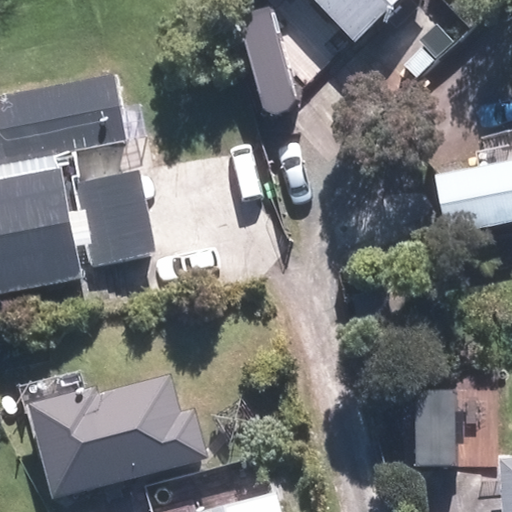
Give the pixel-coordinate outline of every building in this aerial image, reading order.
[(319,0),(362,46),(411,0),(319,0)] [(0,297),(92,278),(90,267),(162,252),(144,167),(131,170),(126,147),(155,141),(147,103),(127,107),(120,74),(0,99),(0,121),(0,123),(0,122),(0,297)] [(511,166),(444,180),(455,238),(511,226),(511,166)] [(54,497),(207,457),(194,407),(181,411),(171,374),(99,392),(97,386),(30,403),(54,497)] [(408,388),(409,473),(507,472),(506,387),(408,388)] [(290,511),(286,494),(216,511),(290,511)]
